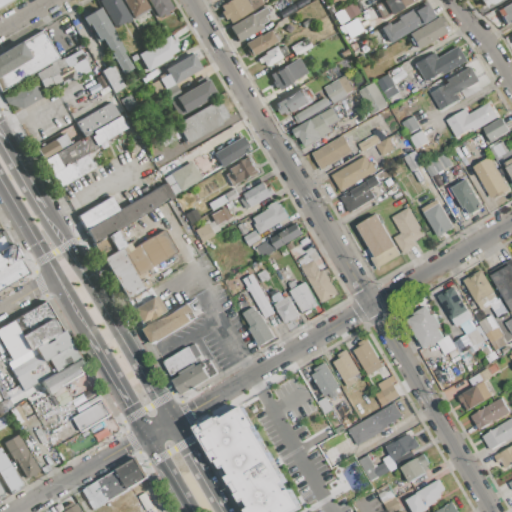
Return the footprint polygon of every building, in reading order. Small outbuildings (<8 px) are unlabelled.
[(99,2),(102,0),(119,0),(131,20),(115,29),(99,2)] [(121,0),(142,0),(149,10),(133,19),(121,0)] [(146,0),(168,0),(173,8),(167,12),(169,14),(163,17),(162,15),(157,18),(146,0)] [(259,0),(262,5),(230,24),(227,19),(225,21),(220,12),(222,11),(220,6),(230,0),(259,0)] [(374,6),(384,0),(416,0),(382,20),(374,6)] [(504,22),(511,18),(511,1),(498,8),(504,22)] [(342,9),(352,3),(358,14),(348,20),(342,9)] [(380,28),(388,23),(389,25),(398,20),(397,19),(412,10),(413,11),(427,3),(434,16),(389,43),(380,28)] [(229,28),(265,7),(268,13),(263,16),(267,21),(259,26),(261,28),(238,42),(229,28)] [(81,18),(99,8),(113,32),(112,32),(134,71),(125,76),(114,58),(113,58),(101,38),(96,41),(93,36),(95,35),(88,24),(85,25),(81,18)] [(278,21),(275,15),(286,9),(289,14),(278,21)] [(409,34),(441,15),(446,25),(442,28),(445,33),(417,49),(409,34)] [(304,28),(301,23),(308,19),(311,24),(304,28)] [(0,91),(0,53),(20,42),(21,43),(42,30),(58,58),(49,63),(0,91)] [(244,44),(259,35),(260,37),(271,30),(277,42),(251,57),(244,44)] [(157,44),(169,37),(177,51),(168,56),(166,52),(163,54),(157,44)] [(290,47),(306,37),(312,47),(296,57),(290,47)] [(261,58),(265,55),(264,53),(277,46),(279,49),(285,46),(289,54),(266,67),(261,58)] [(456,47),(464,62),(441,76),(439,72),(423,81),(414,65),(432,54),(436,59),(456,47)] [(35,74),(50,65),(49,63),(58,58),(59,60),(63,58),(64,59),(80,50),(87,63),(86,64),(87,67),(45,92),(35,74)] [(340,54),(346,50),(349,55),(343,59),(340,54)] [(129,57),(139,52),(148,67),(138,73),(129,57)] [(155,94),(149,85),(159,79),(157,76),(162,74),(164,76),(167,74),(165,71),(193,54),(200,68),(155,94)] [(269,75),(298,58),(307,73),(278,90),(269,75)] [(101,72),(112,66),(125,87),(113,93),(101,72)] [(457,94),(459,98),(440,110),(430,93),(447,83),(444,79),(466,66),(476,83),(457,94)] [(323,87),(346,74),(355,90),(332,103),(323,87)] [(376,81),(388,74),(399,92),(387,100),(376,81)] [(184,114),(182,112),(177,115),(170,103),(176,100),(175,99),(207,80),(216,95),(184,114)] [(5,98),(33,81),(43,98),(15,115),(5,98)] [(359,90),(373,82),(387,105),(373,114),(359,90)] [(175,85),(178,91),(172,94),(174,98),(169,101),(163,91),(175,85)] [(275,104),(300,89),(308,102),(293,112),(291,109),(282,115),(275,104)] [(294,116),(325,98),(330,105),(298,124),(294,116)] [(186,143),(175,124),(218,99),(229,118),(186,143)] [(83,137),(75,123),(111,102),(119,117),(83,137)] [(471,128),(456,137),(446,120),(465,109),(468,114),(489,102),(498,116),(473,131),(471,128)] [(293,130),(331,107),(338,120),(327,126),(330,131),(306,146),(300,136),(297,138),(293,130)] [(402,123),(412,116),(419,128),(408,134),(402,123)] [(483,128),(503,116),(511,130),(491,142),(483,128)] [(119,117),(127,130),(86,154),(94,168),(60,188),(44,160),(71,145),(83,137),(119,117)] [(362,152),(358,144),(374,135),(372,132),(377,129),(383,140),(362,152)] [(409,138),(421,131),(428,143),(416,150),(409,138)] [(71,145),(44,160),(37,149),(64,133),(71,145)] [(304,156),(311,152),(312,153),(342,135),(352,152),(322,169),(320,165),(312,170),(304,156)] [(213,154),(242,136),(250,150),(221,167),(213,154)] [(382,156),(376,145),(388,138),(394,149),(382,156)] [(492,148),(502,141),(509,153),(499,159),(492,148)] [(432,176),(424,162),(444,151),(452,164),(432,176)] [(404,157),(414,152),(422,165),(412,170),(404,157)] [(331,175),(365,156),(369,162),(371,161),(376,171),(341,191),(331,175)] [(473,167),(490,157),(509,189),(492,199),(473,167)] [(226,175),(229,173),(227,169),(246,159),(248,162),(252,159),(259,172),(245,181),(244,179),(232,186),(226,175)] [(163,178),(190,162),(201,180),(180,192),(172,196),(166,184),(163,178)] [(340,197),(376,176),(380,184),(370,190),(374,198),(349,212),(340,197)] [(452,188),(466,179),(483,207),(468,216),(452,188)] [(243,194),(264,182),(268,188),(271,186),(274,193),(247,209),(241,199),(245,197),(243,194)] [(77,216),(110,196),(119,211),(166,184),(172,196),(173,197),(94,244),(77,216)] [(207,204),(234,188),(239,196),(212,211),(207,204)] [(421,209),(436,200),(452,227),(437,236),(421,209)] [(253,217),(268,208),(267,207),(276,201),(279,205),(281,203),(289,217),(260,234),(254,225),(256,224),(253,217)] [(215,225),(213,221),(210,215),(223,207),(229,217),(215,225)] [(412,241),(415,245),(403,252),(394,237),(401,232),(392,217),(408,208),(423,235),(412,241)] [(185,215),(195,209),(200,219),(191,225),(185,215)] [(357,225),(376,214),(400,254),(377,268),(371,258),(375,256),(357,225)] [(195,230),(203,225),(202,223),(208,220),(210,223),(213,221),(215,225),(218,231),(213,234),(214,236),(202,243),(195,230)] [(237,225),(247,220),(253,230),(243,236),(237,225)] [(256,246),(270,238),(273,244),(300,228),(303,234),(263,258),(256,246)] [(164,229),(177,252),(145,271),(147,275),(137,281),(142,289),(124,299),(101,260),(129,243),(132,248),(164,229)] [(243,237),(255,230),(260,239),(248,246),(243,237)] [(0,250),(12,244),(20,258),(0,269),(0,250)] [(301,268),(302,267),(297,260),(309,253),(320,272),(324,270),(337,293),(321,302),(301,268)] [(511,312),(491,275),(510,264),(509,260),(511,258),(511,312)] [(257,274),(265,270),(270,278),(262,282),(257,274)] [(463,280),(481,270),(494,292),(493,292),(497,300),(483,308),(480,309),(480,308),(463,280)] [(242,279),(251,274),(274,313),(265,319),(242,279)] [(286,284),(294,280),(298,287),(306,282),(319,305),(304,314),(286,284)] [(437,296),(453,286),(472,318),(470,319),(460,325),(455,327),(437,296)] [(274,304),(278,302),(273,295),(280,291),(284,299),(287,297),(299,316),(286,324),(274,304)] [(132,309),(156,296),(165,311),(148,321),(146,319),(140,322),(132,309)] [(0,342),(0,328),(44,302),(62,331),(49,339),(43,342),(32,349),(11,361),(0,342)] [(150,324),(183,305),(183,306),(188,303),(191,308),(197,305),(202,313),(196,317),(197,319),(153,345),(144,330),(151,326),(150,324)] [(407,320),(414,316),(413,313),(426,306),(431,315),(433,314),(440,326),(437,328),(443,338),(436,342),(424,349),(419,340),(417,340),(412,332),(414,331),(407,320)] [(244,313),(255,307),(257,310),(258,309),(261,315),(262,314),(275,337),(262,344),(258,336),(256,337),(250,327),(252,326),(244,313)] [(483,308),(505,345),(496,350),(473,312),(480,308),(480,309),(483,308)] [(470,319),(482,340),(459,353),(455,348),(452,342),(466,334),(460,325),(470,319)] [(32,349),(43,342),(45,345),(51,341),(49,339),(62,331),(70,345),(41,362),(36,354),(32,349)] [(436,342),(443,338),(448,336),(452,342),(455,348),(443,355),(436,342)] [(353,351),(360,347),(358,343),(366,338),(383,367),(368,376),(353,351)] [(162,360),(193,343),(200,356),(170,374),(162,360)] [(70,345),(78,359),(39,381),(22,391),(14,378),(41,362),(70,345)] [(332,363),(340,358),(338,355),(346,350),(360,374),(344,383),(332,363)] [(36,354),(41,362),(14,378),(10,370),(36,354)] [(39,381),(78,359),(86,373),(48,396),(39,381)] [(173,381),(182,376),(179,372),(195,363),(198,367),(209,360),(217,374),(182,395),(173,381)] [(312,375),(315,373),(313,370),(326,363),(340,387),(335,389),(339,395),(332,399),(329,393),(324,396),(312,375)] [(485,381),(480,372),(487,368),(491,374),(488,375),(490,378),(485,381)] [(457,396),(474,387),(469,379),(480,372),(485,381),(483,383),(491,396),(468,410),(463,402),(461,403),(457,396)] [(381,392),(392,385),(400,397),(388,403),(381,392)] [(470,415),(501,398),(509,412),(478,429),(470,415)] [(73,418),(102,401),(110,414),(81,431),(73,418)] [(347,430),(393,402),(401,416),(383,427),(384,430),(357,446),(347,430)] [(248,511),(247,510),(250,508),(247,503),(245,500),(242,501),(217,460),(215,461),(195,427),(205,421),(206,423),(217,417),(217,418),(221,416),(223,418),(243,405),(255,425),(253,426),(285,480),(281,483),(286,491),(290,488),(301,506),(291,511),(248,511)] [(482,436),(511,418),(511,436),(490,449),(482,436)] [(94,436),(97,442),(110,435),(107,429),(94,436)] [(385,447),(408,433),(412,439),(414,438),(419,447),(394,462),(392,458),(390,459),(386,453),(388,452),(385,447)] [(2,443),(17,435),(39,472),(26,480),(16,462),(14,463),(2,443)] [(493,454),(511,443),(511,463),(505,468),(502,462),(498,464),(493,454)] [(323,451),(333,445),(342,460),(332,466),(323,451)] [(0,477),(0,449),(21,485),(17,488),(18,490),(10,494),(0,477)] [(401,467),(423,454),(430,464),(426,466),(429,471),(410,482),(401,467)] [(92,510),(80,491),(135,458),(147,477),(92,510)] [(374,467),(384,461),(390,470),(379,476),(374,467)] [(412,511),(406,500),(418,493),(418,492),(438,480),(447,495),(427,507),(428,509),(422,511),(412,511)] [(376,490),(387,483),(395,497),(384,504),(376,490)] [(434,511),(452,502),(458,511),(434,511)] [(60,511),(63,510),(62,508),(70,503),(71,505),(74,504),(78,511),(60,511)]
